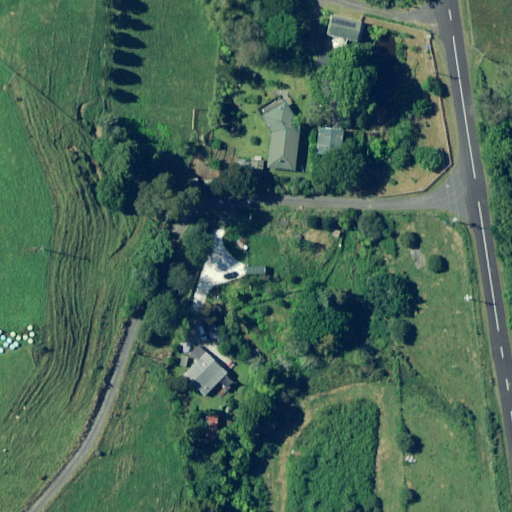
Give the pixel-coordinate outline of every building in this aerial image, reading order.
[(361,23),(331,16),(326,35),(355,43),(361,23)] [(283,96),(256,111),(270,133),(265,169),(295,173),(301,129),(283,96)] [(340,157),(343,123),(319,122),(316,155),(340,157)] [(262,181),(262,161),(251,160),(250,181),(262,181)] [(235,384),(203,351),(194,360),(197,363),(183,376),(204,397),(212,390),(220,399),(235,384)] [(220,417),(205,416),(204,439),(219,440),(220,417)]
